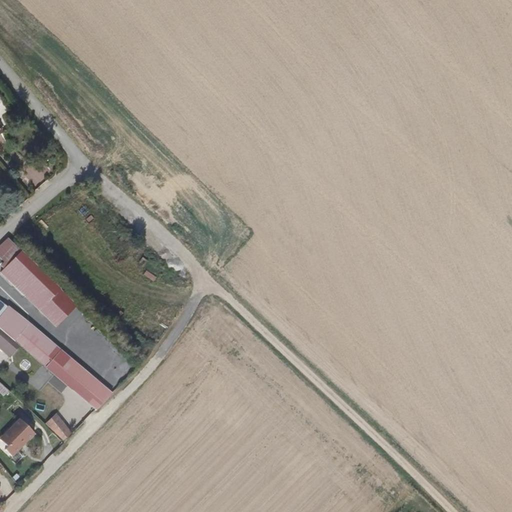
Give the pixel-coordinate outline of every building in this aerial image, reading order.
[(54,287),(10,243),(0,252),(0,259),(4,264),(2,267),(4,270),(1,274),(33,305),(54,287)] [(60,294),(54,287),(33,305),(40,313),(60,294)] [(77,311),(60,294),(40,313),(57,329),(77,311)] [(13,337),(48,372),(56,364),(21,329),(13,337)] [(54,414),(44,424),(63,442),(73,432),(54,414)] [(0,436),(0,446),(16,462),(23,455),(20,452),(35,434),(17,418),(0,436)]
